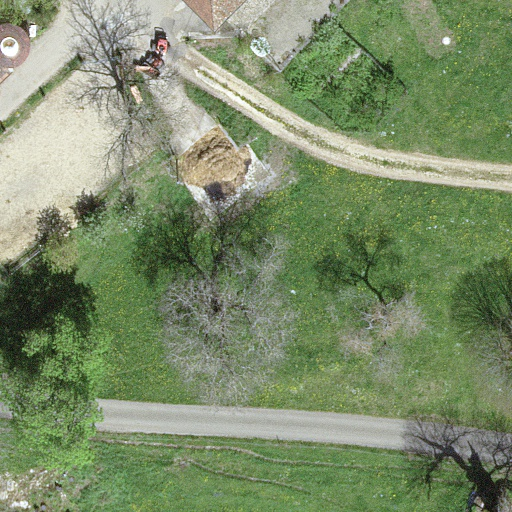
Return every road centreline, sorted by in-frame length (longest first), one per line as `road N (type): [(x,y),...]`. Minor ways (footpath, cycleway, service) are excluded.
road 1 (unclassified): [(0,384),(511,448)]
road 2 (track): [(511,177),(365,159),(324,145),(87,0)]
